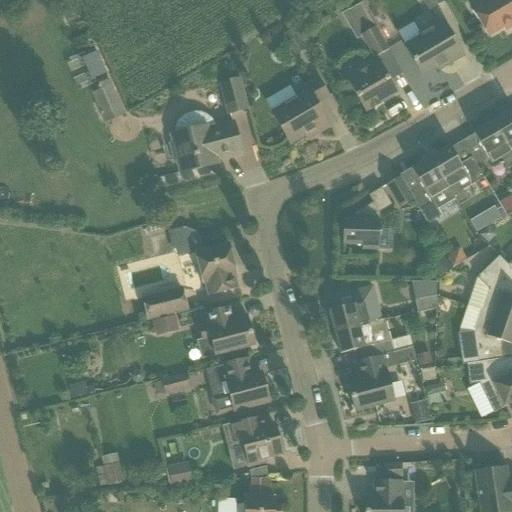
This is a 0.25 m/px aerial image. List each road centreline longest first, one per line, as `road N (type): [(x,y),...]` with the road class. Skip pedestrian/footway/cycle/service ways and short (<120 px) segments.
road 1 (unclassified): [(321,449),(265,228),(268,205),(511,73)]
road 2 (residential): [(321,449),(511,437)]
